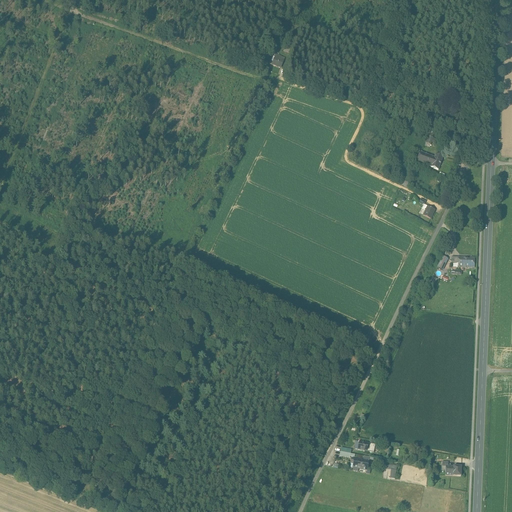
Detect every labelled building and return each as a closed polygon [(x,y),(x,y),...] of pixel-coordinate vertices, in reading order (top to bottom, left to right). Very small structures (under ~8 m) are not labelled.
[(273,69),(281,72),(284,64),(280,63),(280,60),(276,59),(273,69)] [(425,143),(431,145),(432,142),(434,143),(436,138),(427,136),(425,143)] [(430,156),(421,153),(417,162),(427,165),(430,156)] [(443,158),(435,155),(434,158),(431,167),(430,168),(438,171),(443,158)] [(403,180),(401,185),(409,189),(412,184),(403,180)] [(435,210),(427,207),(424,205),(422,209),(425,211),(423,216),(431,220),(435,210)] [(448,261),(443,258),(438,268),(443,271),(448,261)] [(474,258),(458,258),(458,263),(458,267),(474,268),(474,258)] [(375,445),(356,441),(355,449),(358,450),(374,453),(375,445)] [(363,461),(352,459),(350,467),(354,468),(353,471),(357,472),(358,469),(361,469),(361,470),(367,471),(369,462),(363,461)] [(397,467),(389,466),(389,470),(392,470),(390,478),(395,479),(397,467)] [(448,466),(446,466),(446,467),(445,476),(461,477),(461,467),(448,466)]
